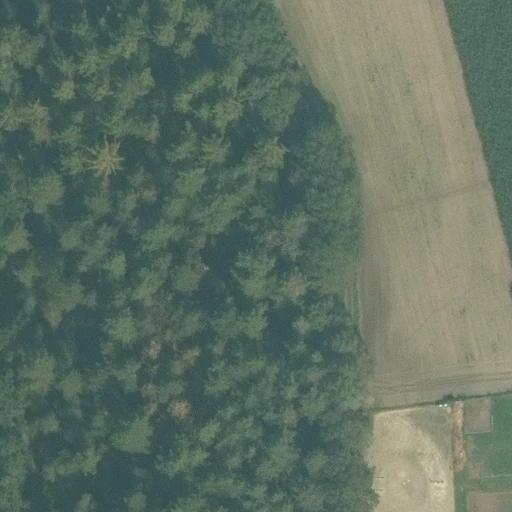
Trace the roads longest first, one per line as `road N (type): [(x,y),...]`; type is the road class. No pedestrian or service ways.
road 1 (track): [(317,127),(351,199),(351,511)]
road 2 (track): [(251,0),(317,127)]
